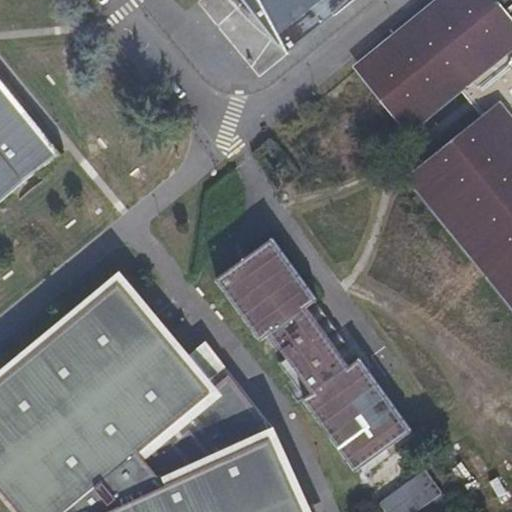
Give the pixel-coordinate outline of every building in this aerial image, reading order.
[(237,0),(244,8),(254,3),(284,56),(331,18),(334,23),(362,0),(237,0)] [(402,190),(511,324),(511,13),(500,22),(482,0),(453,0),(356,78),(407,140),(456,99),(479,127),(402,190)] [(0,206),(68,148),(0,73),(0,206)] [(406,428),(266,235),(208,276),(253,339),(262,332),(280,355),(271,362),(279,373),(289,367),(306,389),(296,396),(348,469),(406,428)] [(316,511),(272,416),(236,362),(218,376),(225,385),(223,386),(135,276),(0,383),(0,465),(37,511),(316,511)] [(419,468),(372,499),(381,511),(408,511),(437,492),(419,468)]
